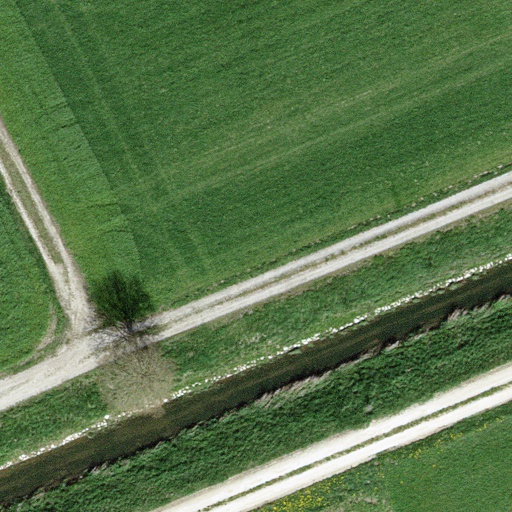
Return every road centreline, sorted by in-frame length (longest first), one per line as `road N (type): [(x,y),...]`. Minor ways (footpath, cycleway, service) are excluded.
road 1 (track): [(0,384),(511,173)]
road 2 (track): [(511,386),(207,511)]
road 3 (track): [(0,165),(91,346)]
